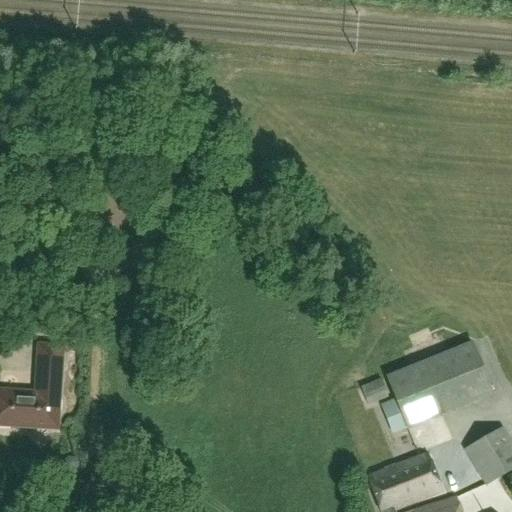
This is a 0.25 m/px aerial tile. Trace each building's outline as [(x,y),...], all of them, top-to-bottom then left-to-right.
[(493,394),(472,343),(386,377),(407,429),(493,394)] [(56,428),(60,362),(63,362),(63,350),(61,350),(61,348),(40,347),(37,395),(0,392),(0,427),(8,428),(11,425),(12,425),(56,428)] [(380,380),(361,388),(365,399),(385,391),(380,380)] [(409,432),(413,449),(424,446),(421,429),(409,432)] [(511,471),(511,445),(503,429),(465,451),(485,487),(511,471)] [(472,511),(474,511),(468,495),(454,500),(454,499),(416,511),(394,511),(440,495),(426,456),(367,478),(378,511),(472,511)]
